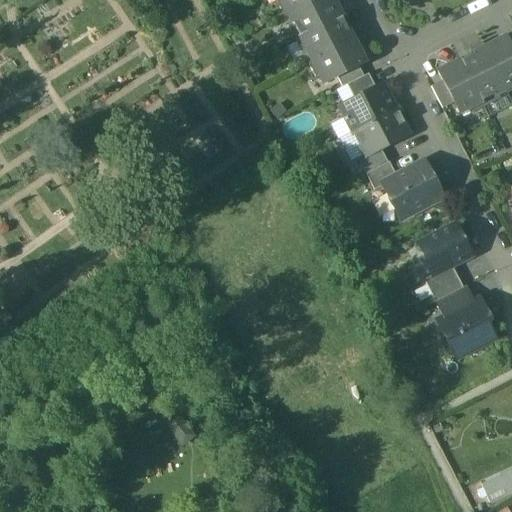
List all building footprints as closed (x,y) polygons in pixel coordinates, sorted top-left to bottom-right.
[(279,0),(280,0),(276,2),(283,15),(287,13),(312,0),(279,0)] [(312,0),(287,13),(291,21),(287,23),(296,40),(340,17),(333,4),(339,1),(338,0),(312,0)] [(340,17),(296,40),(304,56),(308,55),(312,63),(353,42),(358,39),(352,28),(347,31),(340,17)] [(511,51),(505,38),(484,49),(507,94),(511,90),(511,51)] [(312,63),(308,65),(315,78),(319,76),(323,84),(336,77),(358,67),(364,63),(363,62),(360,63),(356,54),(359,53),(353,42),(312,63)] [(484,49),(481,43),(469,49),(472,55),(459,62),(482,106),(498,98),(496,94),(504,90),(506,94),(507,94),(484,49)] [(459,62),(438,73),(442,82),(453,103),(459,114),(467,109),(469,113),(482,106),(459,62)] [(358,67),(336,77),(342,88),(347,86),(363,77),(358,67)] [(363,77),(347,86),(354,100),(375,89),(368,75),(363,77)] [(453,103),(442,82),(431,88),(442,109),(453,103)] [(354,100),(339,108),(345,119),(344,120),(345,122),(346,121),(352,133),(395,110),(382,85),(375,89),(354,100)] [(395,110),(352,133),(364,156),(365,158),(380,150),(408,135),(395,110)] [(380,150),(365,158),(364,156),(357,159),(365,175),(387,164),(380,150)] [(387,164),(365,175),(374,191),(383,186),(382,185),(396,178),(388,163),(387,164)] [(396,178),(382,185),(383,186),(400,219),(416,211),(417,213),(428,207),(427,205),(440,198),(423,164),(396,178)] [(454,225),(417,244),(425,259),(423,260),(431,277),(432,277),(451,267),(465,260),(468,252),(454,225)] [(451,267),(432,277),(431,277),(423,280),(435,302),(462,289),(451,267)] [(462,289),(435,302),(443,318),(473,302),(466,287),(462,289)] [(443,318),(437,321),(456,359),(494,340),(485,324),(487,318),(478,300),(443,318)] [(163,419),(179,446),(193,438),(177,410),(163,419)] [(511,469),(511,468),(499,474),(500,476),(481,485),(490,505),(511,495),(511,469)]
